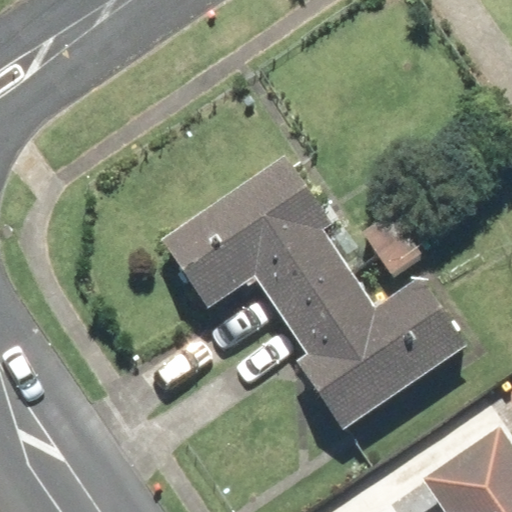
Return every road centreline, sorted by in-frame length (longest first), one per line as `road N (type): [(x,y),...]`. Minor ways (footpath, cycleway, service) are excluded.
road 1 (residential): [(150,0),(131,39),(0,129)]
road 2 (secondary): [(0,366),(100,511)]
